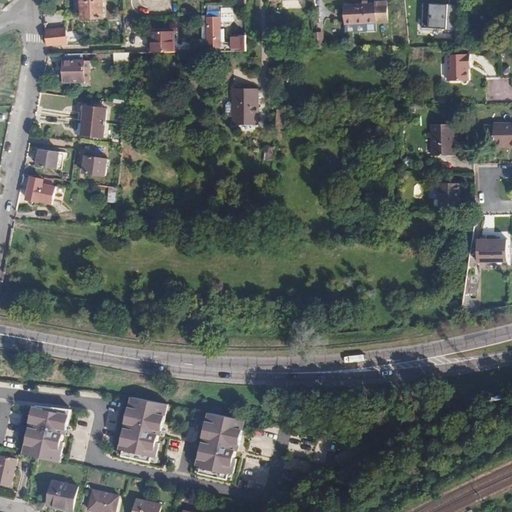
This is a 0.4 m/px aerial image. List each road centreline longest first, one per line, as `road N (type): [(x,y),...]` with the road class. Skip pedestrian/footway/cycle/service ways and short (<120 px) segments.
road 1 (secondary): [(261,373),(0,333)]
road 2 (secondary): [(511,332),(377,361),(261,373)]
road 3 (secondary): [(261,373),(379,374),(511,356)]
road 4 (residential): [(5,200),(30,80),(30,8)]
